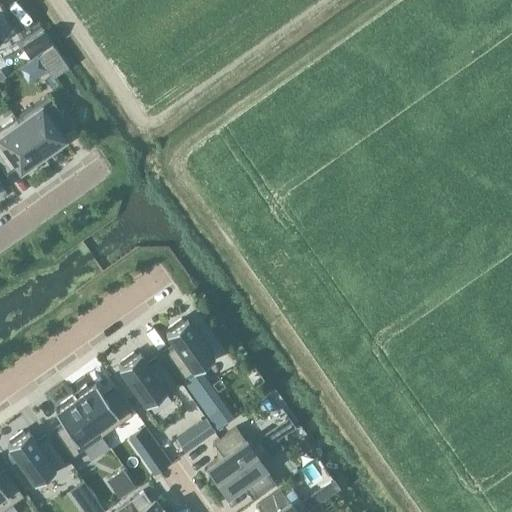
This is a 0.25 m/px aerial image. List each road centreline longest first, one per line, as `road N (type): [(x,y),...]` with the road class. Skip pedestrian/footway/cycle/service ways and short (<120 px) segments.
road 1 (residential): [(0,388),(161,274)]
road 2 (residential): [(0,238),(103,165)]
